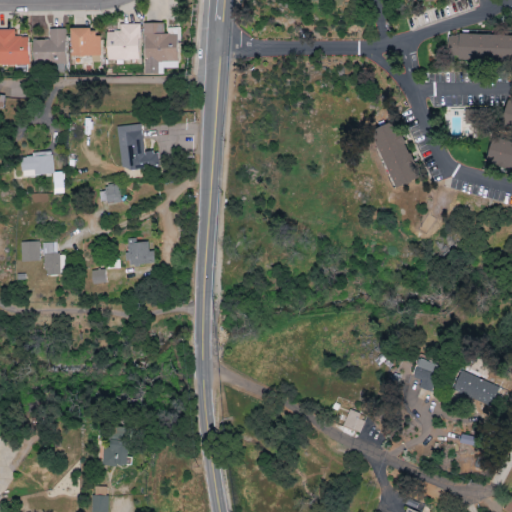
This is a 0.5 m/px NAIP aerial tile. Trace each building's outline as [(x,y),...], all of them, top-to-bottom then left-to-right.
[(143,24),(144,75),(162,75),(162,69),(177,69),(176,35),(163,35),(163,23),(143,24)] [(106,32),(106,61),(139,60),(138,24),(119,24),(120,31),(106,32)] [(27,37),(14,37),(14,29),(0,29),(0,66),(28,65),(27,37)] [(66,64),(65,29),(48,29),(48,40),(32,40),(32,65),(66,64)] [(71,57),(101,56),(100,36),(93,36),(93,29),(71,29),(71,57)] [(511,35),(447,34),(447,60),(511,61),(511,35)] [(465,125),(480,125),(479,109),(464,110),(465,125)] [(372,131),(395,188),(418,179),(395,122),(372,131)] [(116,127),(121,171),(158,167),(156,151),(144,153),(140,124),(116,127)] [(511,144),(491,140),(486,165),(511,170),(511,144)] [(21,177),(53,175),(52,152),(31,153),(32,157),(21,158),(21,177)] [(63,172),(53,173),(53,192),(64,192),(63,172)] [(118,184),(106,185),(107,191),(99,192),(100,204),(120,202),(118,184)] [(126,265),(153,265),(154,252),(148,252),(148,240),(127,240),(126,265)] [(39,261),(38,242),(20,242),(21,261),(39,261)] [(43,243),(44,276),(59,276),(58,243),(43,243)] [(105,283),(104,270),(91,271),(91,284),(105,283)] [(432,391),(438,365),(418,360),(412,387),(432,391)] [(499,386),(460,372),(452,392),(491,406),(499,386)] [(365,418),(348,412),(342,427),(360,433),(365,418)] [(459,444),(476,447),(477,438),(461,435),(459,444)] [(126,468),(128,443),(103,442),(102,466),(126,468)] [(108,511),(108,496),(91,497),(91,511),(108,511)]
